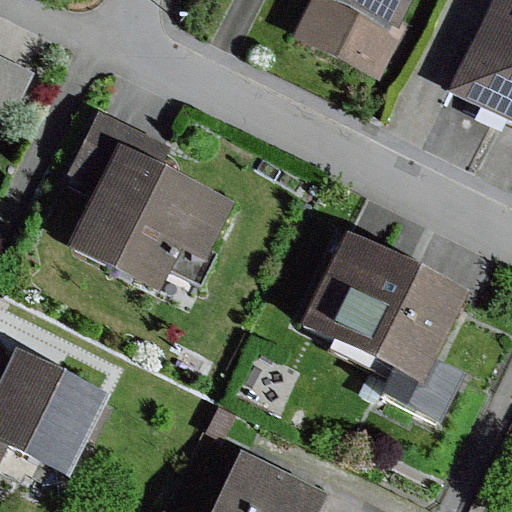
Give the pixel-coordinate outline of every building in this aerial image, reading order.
[(376,85),(416,0),(309,0),(289,44),(376,85)] [(511,0),(490,0),(443,96),(511,130),(511,0)] [(31,79),(0,65),(0,124),(9,129),(31,79)] [(95,200),(117,155),(127,133),(92,117),(60,183),(95,200)] [(231,210),(117,155),(95,200),(66,261),(150,301),(164,271),(195,285),(231,210)] [(459,303),(340,247),(297,337),(384,378),(373,401),(434,430),(457,382),(429,368),(459,303)] [(105,404),(9,358),(0,377),(0,462),(3,456),(65,486),(105,404)] [(217,411),(202,438),(219,447),(233,420),(217,411)] [(321,511),(324,505),(232,461),(206,511),(321,511)]
